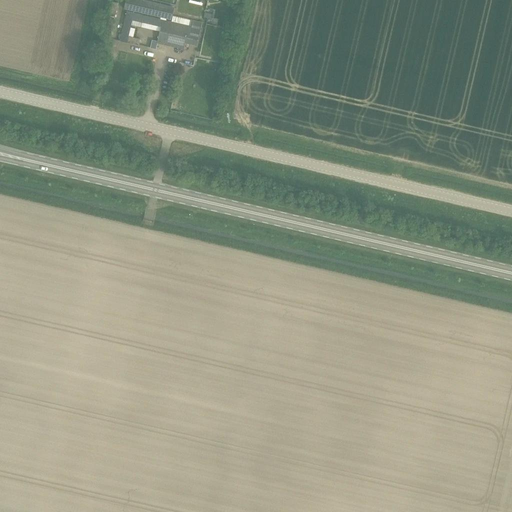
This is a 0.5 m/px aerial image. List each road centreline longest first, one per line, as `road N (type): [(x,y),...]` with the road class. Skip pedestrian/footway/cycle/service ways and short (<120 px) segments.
road 1 (unclassified): [(511,211),(0,92)]
road 2 (track): [(0,191),(511,309)]
road 3 (secondary): [(511,273),(42,164)]
road 4 (track): [(254,0),(226,122),(511,189)]
road 5 (track): [(0,71),(71,87),(90,0)]
